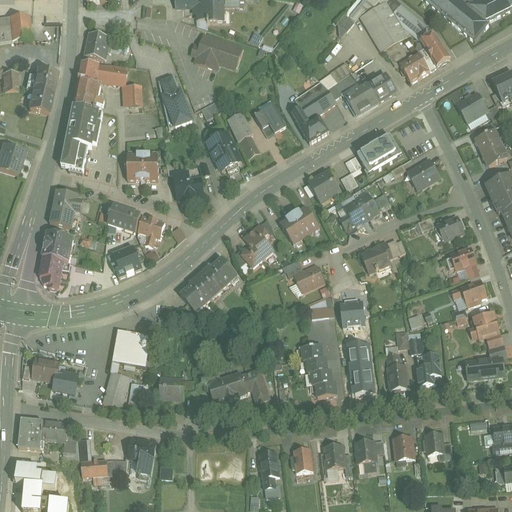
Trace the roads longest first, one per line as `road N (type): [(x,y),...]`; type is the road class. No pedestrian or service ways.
road 1 (residential): [(8,412),(187,438),(511,401)]
road 2 (secondary): [(18,321),(75,321),(126,307),(209,244)]
road 3 (secondary): [(241,208),(420,98)]
road 4 (secondary): [(204,239),(155,280),(110,300),(68,310),(22,307)]
road 5 (residential): [(348,288),(331,256),(469,197)]
road 6 (tertiary): [(44,175),(63,105),(75,0)]
road 7 (residential): [(204,239),(168,211),(44,175)]
road 8 (tertiary): [(22,307),(44,175)]
road 9 (tertiary): [(44,175),(0,298)]
road 10 (residential): [(469,197),(511,312)]
